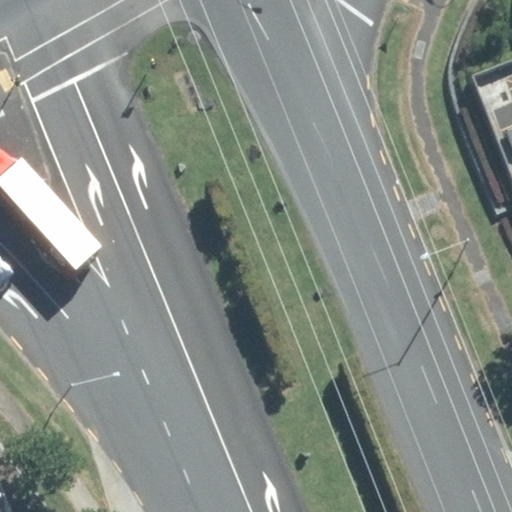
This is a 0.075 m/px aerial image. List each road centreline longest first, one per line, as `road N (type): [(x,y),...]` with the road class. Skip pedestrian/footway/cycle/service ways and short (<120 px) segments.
road 1 (unclassified): [(248,511),(40,0)]
road 2 (unclassified): [(242,0),(395,333)]
road 3 (primary): [(232,511),(144,401),(0,244)]
road 4 (primary): [(348,0),(340,72),(395,333)]
road 5 (unclassified): [(395,333),(471,511)]
